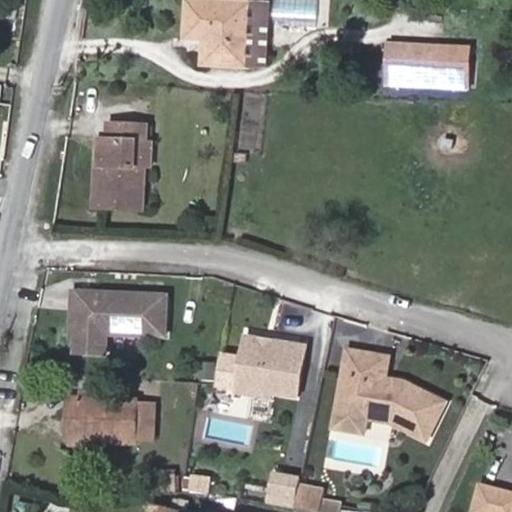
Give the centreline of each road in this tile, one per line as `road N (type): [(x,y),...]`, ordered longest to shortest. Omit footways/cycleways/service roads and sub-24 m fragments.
road 1 (residential): [(511,350),(494,334),(226,257),(13,237)]
road 2 (residential): [(13,237),(69,0)]
